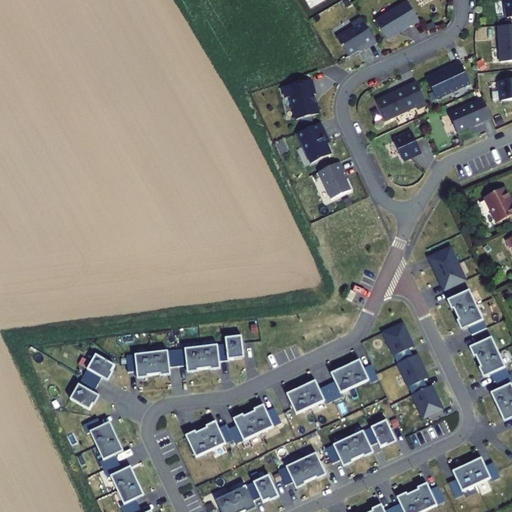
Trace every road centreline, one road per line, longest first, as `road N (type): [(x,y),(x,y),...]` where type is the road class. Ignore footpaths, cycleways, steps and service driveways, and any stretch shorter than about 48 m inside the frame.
road 1 (residential): [(182,511),(146,433),(152,412),(235,394),(347,340),(386,269)]
road 2 (residential): [(386,269),(413,293),(466,408),(466,428),(299,511)]
road 3 (residential): [(462,0),(456,31),(355,80),(343,97),(343,116),(377,192),(411,217)]
road 4 (residential): [(411,217),(448,160),(511,134)]
